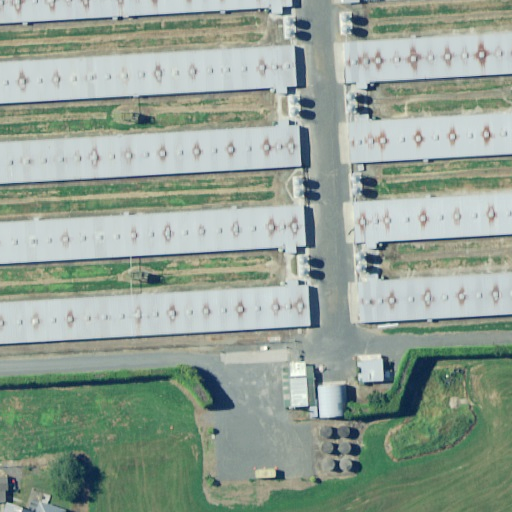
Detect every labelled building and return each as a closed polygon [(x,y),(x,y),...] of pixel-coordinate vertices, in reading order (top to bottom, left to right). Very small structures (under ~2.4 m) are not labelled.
[(0,0),(0,24),(270,9),(270,15),(282,15),(283,9),(302,8),(301,0),(0,0)] [(511,74),(511,34),(343,44),(346,84),(356,83),(357,90),(368,89),(367,82),(511,74)] [(305,86),(302,46),(0,63),(0,104),(276,88),(277,95),(286,94),(286,87),(305,86)] [(511,154),(511,114),(369,123),(368,113),(347,114),(350,163),(511,154)] [(0,185),(311,168),(309,128),(0,145),(0,185)] [(511,234),(511,194),(352,203),(355,243),(365,243),(366,250),(376,249),(375,242),(511,234)] [(0,266),(286,251),(286,255),(297,254),(296,248),(316,247),(313,206),(0,223),(0,266)] [(511,314),(511,274),(378,282),(378,277),(357,278),(359,323),(511,314)] [(0,344),(319,326),(316,286),(0,304),(0,344)] [(383,361),(359,362),(360,385),(384,384),(383,361)] [(307,363),(289,364),(291,407),(309,406),(307,363)] [(311,365),(311,375),(326,375),(326,365),(311,365)] [(346,418),(346,382),(323,382),(323,418),(346,418)] [(350,425),(337,426),(340,472),(353,471),(350,425)] [(333,426),(318,427),(321,474),(335,474),(333,426)] [(65,511),(32,501),(28,511),(6,504),(3,511),(65,511)]
